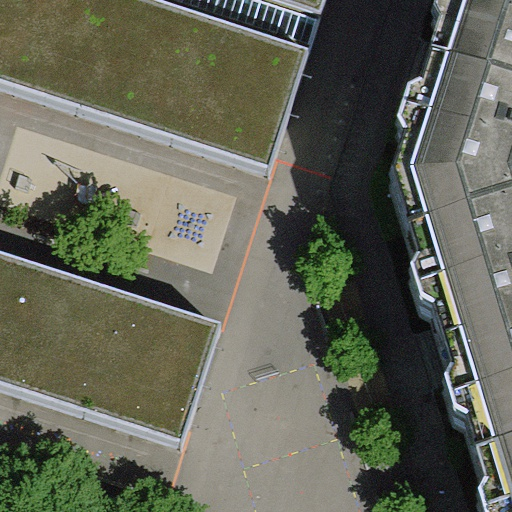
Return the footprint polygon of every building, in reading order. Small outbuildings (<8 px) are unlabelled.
[(0,0),(0,94),(273,182),(331,0),(0,0)] [(449,80),(511,99),(511,0),(445,0),(435,31),(441,47),(458,53),(449,80)] [(427,240),(511,214),(511,99),(449,80),(441,104),(423,100),(422,104),(410,109),(399,142),(406,153),(405,159),(421,165),(411,191),(427,240)] [(460,351),(511,335),(511,214),(427,240),(434,265),(417,271),(419,275),(413,287),(423,321),(433,326),(435,330),(453,326),(460,351)] [(0,394),(184,454),(224,332),(0,261),(0,394)] [(494,462),(511,456),(511,335),(460,351),(469,377),(451,382),(453,387),(447,399),(456,431),(468,437),(470,441),(487,436),(494,462)] [(511,511),(511,456),(494,462),(502,485),(485,491),(488,499),(480,511),(511,511)]
